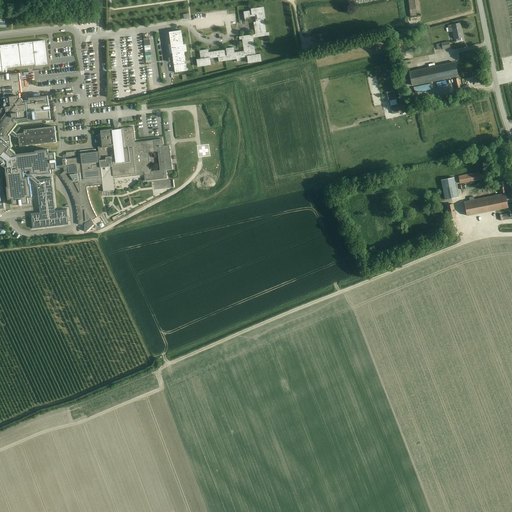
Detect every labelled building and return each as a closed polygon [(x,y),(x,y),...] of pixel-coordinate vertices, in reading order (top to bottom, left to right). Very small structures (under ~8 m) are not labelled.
[(201,59),(197,60),(198,66),(210,64),(209,58),(218,57),(219,62),(236,59),(237,61),(239,61),(239,58),(248,57),(249,62),(261,61),(260,55),(256,55),(253,38),(269,35),(269,32),(266,32),(264,18),(265,18),(263,8),(251,9),(252,10),(243,11),(245,21),(247,20),(247,17),(255,16),(256,22),(253,22),(255,34),(239,36),(239,40),(242,39),(244,51),(235,52),(234,47),(226,48),(226,49),(208,52),(208,49),(199,50),(201,59)] [(460,23),(451,25),(454,39),(455,38),(456,42),(462,41),(461,37),(462,37),(460,30),(461,30),(460,23)] [(169,32),(175,72),(187,71),(186,63),(185,63),(185,62),(184,61),(186,61),(184,52),(187,51),(186,44),(183,44),(181,30),(169,32)] [(0,208),(4,208),(0,174),(0,163),(2,165),(5,167),(6,167),(7,179),(8,186),(7,186),(8,199),(12,199),(13,205),(19,204),(22,204),(28,203),(28,197),(31,197),(30,184),(29,184),(28,177),(28,175),(36,182),(37,183),(40,212),(31,213),(33,228),(69,224),(67,209),(55,211),(51,178),(37,179),(36,179),(30,174),(32,173),(38,173),(38,174),(51,172),(50,169),(55,168),(56,168),(56,166),(56,165),(54,152),(48,153),(48,149),(35,151),(35,152),(15,154),(15,153),(10,149),(11,147),(10,136),(8,134),(10,132),(14,136),(15,136),(18,137),(19,137),(20,146),(56,142),(55,126),(24,130),(25,133),(24,133),(17,134),(12,130),(17,122),(50,119),(48,96),(29,98),(23,98),(22,99),(19,73),(18,73),(14,73),(9,74),(9,73),(7,73),(7,74),(0,74),(0,73),(7,73),(7,68),(35,65),(35,66),(48,64),(45,40),(0,45),(0,208)] [(412,85),(457,76),(455,62),(409,72),(412,85)] [(64,167),(64,169),(64,170),(65,170),(60,174),(65,180),(69,186),(72,193),(74,199),(76,206),(78,213),(78,221),(78,224),(83,225),(83,224),(85,224),(85,231),(86,230),(89,228),(91,226),(93,224),(94,224),(91,220),(92,219),(93,220),(97,217),(94,211),(92,206),(90,201),(89,198),(87,193),(86,186),(101,185),(101,184),(102,184),(103,192),(115,190),(114,178),(144,175),(145,181),(167,178),(166,170),(172,169),(169,145),(163,146),(163,139),(135,142),(133,127),(121,128),(121,129),(119,129),(118,125),(116,125),(114,126),(115,130),(112,130),(112,129),(100,130),(101,134),(96,135),(98,151),(78,154),(78,158),(77,158),(66,159),(63,159),(63,164),(64,165),(64,167)] [(458,176),(460,183),(481,179),(479,172),(458,176)] [(445,199),(458,197),(454,177),(441,180),(445,199)] [(506,202),(511,201),(511,185),(507,186),(508,193),(504,194),(504,193),(474,199),(470,200),(464,202),(467,215),(507,207),(506,202)] [(449,219),(456,217),(453,204),(446,205),(449,219)]
